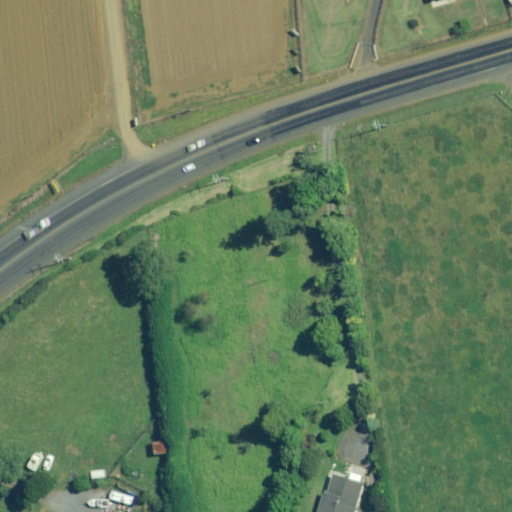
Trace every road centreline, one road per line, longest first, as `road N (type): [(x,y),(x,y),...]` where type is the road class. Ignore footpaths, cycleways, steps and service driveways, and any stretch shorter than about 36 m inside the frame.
road 1 (primary): [(0,268),(94,205),(230,138),(511,50)]
road 2 (track): [(110,0),(124,119),(146,176)]
